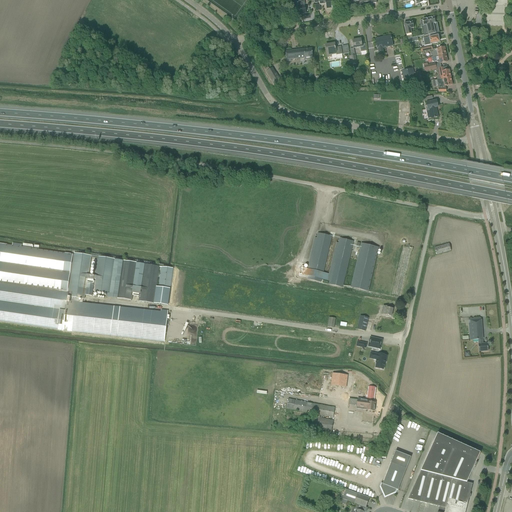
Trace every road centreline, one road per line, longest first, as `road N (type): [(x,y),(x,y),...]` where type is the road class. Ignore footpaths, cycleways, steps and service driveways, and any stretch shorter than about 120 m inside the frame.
road 1 (motorway): [(0,125),(199,143),(511,197)]
road 2 (motorway): [(511,179),(285,142),(0,112)]
road 3 (unclassified): [(434,209),(145,153),(0,139)]
road 4 (tertiary): [(476,139),(291,115),(271,101),(233,40)]
road 5 (unclassified): [(377,429),(434,209)]
road 6 (residential): [(233,40),(448,6)]
road 7 (tertiary): [(476,139),(448,6)]
